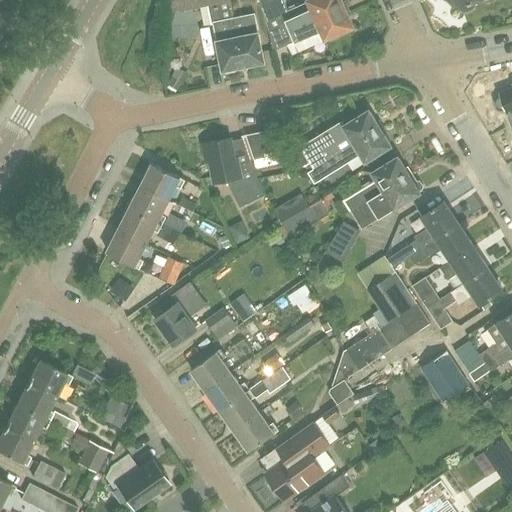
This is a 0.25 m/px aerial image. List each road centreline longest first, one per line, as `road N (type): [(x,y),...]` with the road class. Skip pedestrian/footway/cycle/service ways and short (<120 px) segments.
road 1 (residential): [(117,111),(156,114),(424,60)]
road 2 (residential): [(212,477),(117,340),(23,281)]
road 3 (residential): [(23,281),(117,111)]
road 4 (residential): [(511,207),(424,60)]
